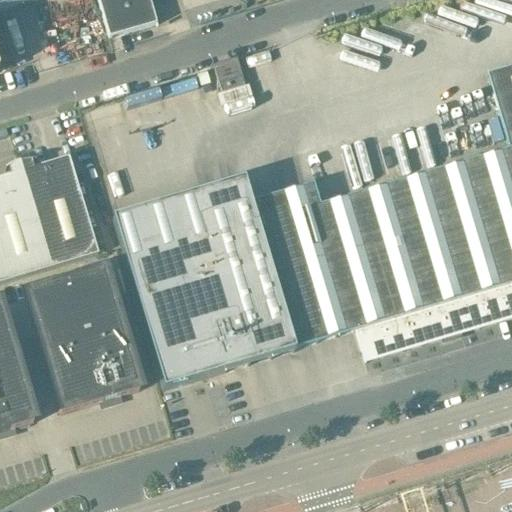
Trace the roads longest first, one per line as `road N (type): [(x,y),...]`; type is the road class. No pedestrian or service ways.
road 1 (unclassified): [(511,360),(109,476)]
road 2 (unclassified): [(0,103),(360,0)]
road 3 (tertiary): [(159,511),(511,407)]
